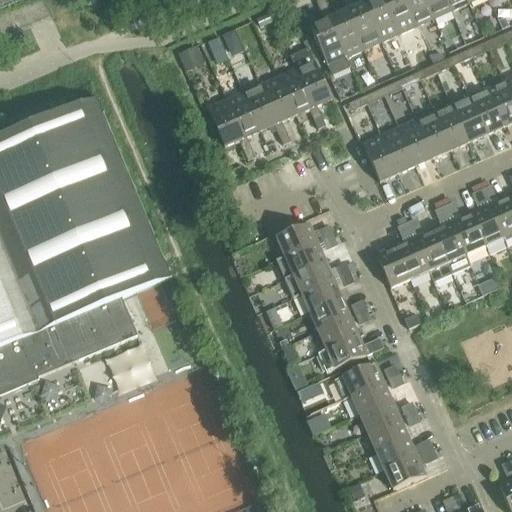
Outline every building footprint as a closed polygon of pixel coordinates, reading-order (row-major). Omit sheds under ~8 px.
[(379,0),(368,5),(365,0),(356,0),(360,8),(365,6),(382,45),(399,38),(382,0),(379,0)] [(382,0),(399,38),(417,30),(403,0),(382,0)] [(403,0),(417,30),(434,22),(424,0),(403,0)] [(424,0),(434,22),(452,14),(445,0),(424,0)] [(445,0),(452,14),(469,6),(466,0),(445,0)] [(316,4),(321,14),(329,11),(324,1),(316,4)] [(360,8),(347,14),(364,53),(382,45),(365,6),(360,8)] [(321,14),(325,24),(329,22),(346,61),(364,53),(347,14),(333,21),(329,11),(321,14)] [(329,22),(325,24),(312,30),(311,29),(310,30),(332,79),(351,71),(346,61),(329,22)] [(507,45),(504,38),(493,43),(496,50),(507,45)] [(199,48),(181,56),(188,72),(206,64),(199,48)] [(469,53),(472,61),(484,56),(480,48),(469,53)] [(291,60),(296,72),(313,111),(317,109),(330,103),(331,104),(332,103),(309,52),(291,60)] [(472,61),(469,53),(457,58),(461,66),(472,61)] [(434,69),(437,76),(449,71),(445,64),(434,69)] [(437,76),(434,69),(422,74),(426,82),(437,76)] [(296,72),(278,80),(295,119),(309,113),(313,123),(321,119),(317,109),(313,111),(296,72)] [(399,84),(402,92),(414,87),(410,79),(399,84)] [(295,119),(278,80),(261,88),(278,127),(282,125),(295,119)] [(402,92),(399,84),(387,90),(391,97),(402,92)] [(511,102),(504,84),(486,92),(504,130),(511,126),(511,102)] [(243,96),(260,135),(269,131),(272,137),(277,135),(278,138),(286,135),(282,125),(278,127),(261,88),(243,96)] [(486,92),(469,99),(486,138),(504,130),(486,92)] [(364,100),(367,108),(379,103),(375,95),(364,100)] [(247,141),(260,135),(243,96),(225,104),(242,143),(247,141)] [(486,138),(469,99),(451,107),(468,146),(486,138)] [(367,108),(364,100),(352,105),(356,113),(367,108)] [(0,141),(0,396),(138,339),(122,301),(172,280),(97,101),(0,141)] [(242,143),(225,104),(207,112),(224,152),(226,151),(226,150),(239,144),(243,154),(251,151),(247,141),(242,143)] [(451,107),(434,115),(451,154),(468,146),(451,107)] [(416,123),(434,162),(451,154),(434,115),(416,123)] [(321,119),(313,123),(318,133),(326,129),(321,119)] [(398,131),(416,170),(434,162),(416,123),(398,131)] [(398,131),(381,139),(398,177),(416,170),(398,131)] [(286,135),(278,138),(283,148),(291,145),(286,135)] [(398,177),(381,139),(362,147),(380,187),(381,186),(381,185),(398,177)] [(251,151),(243,154),(248,164),(255,161),(251,151)] [(482,193),(487,205),(494,201),(489,190),(482,193)] [(487,205),(482,193),(474,197),(479,208),(487,205)] [(511,238),(511,210),(508,201),(489,209),(504,242),(511,238)] [(445,209),(450,221),(457,218),(452,206),(445,209)] [(450,221),(445,209),(437,213),(442,225),(450,221)] [(470,218),(485,250),(504,242),(489,209),(470,218)] [(311,222),(317,233),(337,223),(332,212),(311,222)] [(452,226),(467,258),(485,250),(470,218),(452,226)] [(408,226),(413,238),(420,235),(415,223),(408,226)] [(413,238),(408,226),(399,230),(405,241),(413,238)] [(467,258),(452,226),(434,234),(448,267),(453,278),(472,269),(467,258)] [(276,241),(285,260),(318,246),(309,227),(276,241)] [(319,236),(322,244),(334,239),(331,231),(319,236)] [(434,234),(415,242),(429,275),(430,275),(435,287),(453,279),(447,267),(448,267),(434,234)] [(334,239),(322,244),(326,252),(337,247),(334,239)] [(396,251),(410,284),(429,275),(415,242),(396,251)] [(318,246),(285,260),(277,264),(285,283),(326,265),(318,246)] [(410,284),(396,251),(376,259),(391,292),(410,284)] [(335,284),(326,265),(285,283),(294,302),(302,298),(335,284)] [(335,274),(339,282),(351,277),(347,269),(335,274)] [(351,277),(339,282),(342,289),(354,284),(351,277)] [(302,298),(310,318),(343,303),(335,284),(302,298)] [(310,318),(319,336),(352,322),(343,303),(310,318)] [(352,311),(356,320),(368,315),(364,306),(352,311)] [(368,315),(356,320),(359,326),(371,321),(368,315)] [(405,323),(409,333),(421,327),(416,318),(405,323)] [(319,336),(327,355),(360,340),(352,322),(319,336)] [(360,340),(327,355),(335,373),(384,351),(380,343),(364,351),(360,340)] [(289,371),(298,393),(310,388),(301,366),(289,371)] [(343,381),(351,400),(384,385),(376,366),(343,381)] [(385,376),(389,383),(400,378),(397,370),(385,376)] [(400,378),(389,383),(392,391),(404,386),(400,378)] [(384,385),(351,400),(360,418),(392,404),(384,385)] [(401,422),(392,404),(360,418),(368,437),(401,422)] [(402,413),(405,420),(417,415),(414,408),(402,413)] [(417,415),(405,420),(409,428),(420,423),(417,415)] [(401,422),(368,437),(376,456),(409,441),(401,422)] [(414,452),(409,441),(376,456),(385,474),(434,453),(430,445),(414,452)] [(434,453),(385,474),(393,494),(426,479),(421,467),(437,460),(434,453)] [(511,477),(511,464),(503,467),(509,479),(511,477)] [(511,511),(511,482),(499,489),(509,511),(511,511)] [(453,500),(458,511),(465,509),(460,497),(453,500)] [(458,511),(453,500),(445,504),(448,511),(458,511)]
